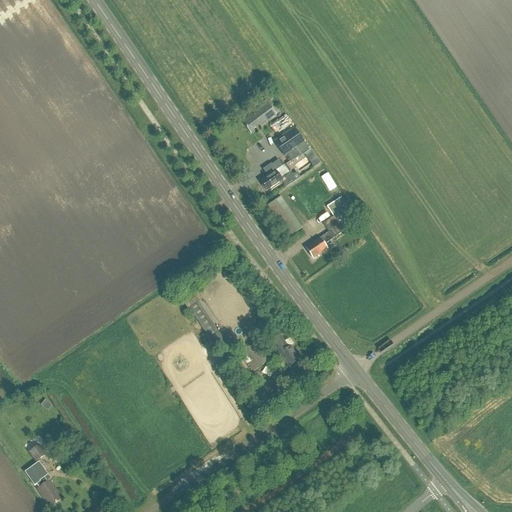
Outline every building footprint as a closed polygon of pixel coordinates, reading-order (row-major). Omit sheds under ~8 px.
[(268,103),(252,115),(242,122),(250,133),(260,126),(276,114),(268,103)] [(277,144),(280,149),(279,149),(285,158),(288,156),(292,162),(309,150),(296,131),(290,135),(286,138),(283,134),(274,140),(277,144)] [(267,179),(261,183),(267,192),(273,187),(274,188),(283,182),(281,180),(290,174),(285,166),(282,167),(278,162),(272,166),(271,165),(263,171),(268,177),(266,178),(267,179)] [(274,202),(294,234),(303,228),(283,197),(274,202)] [(312,259),(327,249),(324,245),(344,232),(343,230),(356,221),(340,198),(327,207),(333,217),(326,223),(331,231),(320,239),(306,249),(312,259)] [(218,334),(210,339),(220,354),(229,349),(218,334)] [(265,350),(258,341),(245,350),(252,360),(247,363),(253,372),(280,353),(289,367),(299,361),(294,353),(295,353),(291,346),(288,348),(280,336),(272,341),(274,344),(265,350)] [(238,381),(248,375),(240,361),(229,368),(238,381)] [(283,384),(273,389),(280,401),(289,396),(283,384)] [(49,411),(53,405),(46,399),(42,405),(49,411)] [(36,462),(47,454),(39,444),(29,451),(36,462)] [(39,488),(37,489),(49,507),(61,498),(49,480),(47,482),(44,478),(48,475),(39,462),(24,472),(34,486),(36,484),(39,488)]
